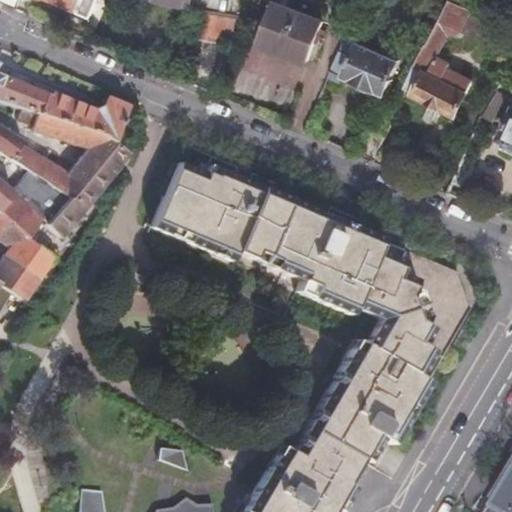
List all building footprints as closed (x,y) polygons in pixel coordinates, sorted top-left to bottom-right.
[(54,0),(77,9),(76,12),(89,18),(95,0),(114,0),(117,1),(117,0),(54,0)] [(152,0),(161,3),(200,10),(203,0),(249,0),(258,3),(259,0),(152,0)] [(283,0),(274,0),(276,1),(272,12),(267,10),(259,28),(264,30),(260,41),(308,60),(324,20),(282,3),(283,0)] [(485,16),(447,0),(405,88),(415,92),(413,96),(456,114),(473,78),(448,68),(450,63),(436,57),(444,36),(462,31),(476,37),(485,16)] [(223,41),(228,14),(200,10),(196,37),(223,41)] [(344,43),(340,42),(327,71),(383,94),(398,58),(347,38),(344,43)] [(111,138),(126,105),(104,97),(100,106),(89,109),(48,91),(47,95),(0,74),(0,45),(0,44),(0,104),(24,112),(111,138)] [(496,92),(480,119),(490,125),(506,99),(496,92)] [(111,139),(111,138),(24,112),(21,124),(30,127),(28,132),(86,151),(67,174),(20,146),(21,142),(0,128),(0,153),(67,197),(43,225),(59,238),(129,155),(111,139)] [(511,113),(501,138),(511,143),(511,113)] [(356,154),(371,160),(383,134),(369,127),(356,154)] [(234,243),(261,178),(220,160),(206,155),(202,163),(177,152),(146,216),(230,252),(234,243)] [(349,306),(353,301),(380,239),(384,230),(314,200),(261,178),(234,243),(296,269),(291,282),(349,306)] [(0,218),(6,223),(21,234),(25,237),(40,219),(40,218),(0,181),(0,218)] [(10,250),(21,234),(6,223),(0,232),(0,241),(8,248),(10,250)] [(39,280),(52,258),(25,237),(21,234),(10,250),(8,248),(4,255),(39,280)] [(353,301),(377,311),(359,343),(421,378),(437,352),(422,343),(430,328),(414,279),(396,268),(404,249),(380,239),(353,301)] [(408,240),(404,249),(396,268),(414,279),(430,328),(422,343),(437,352),(470,295),(462,262),(408,240)] [(25,300),(39,280),(4,255),(1,260),(0,260),(0,285),(13,294),(25,300)] [(0,308),(2,310),(13,294),(0,285),(0,308)] [(359,343),(352,339),(327,383),(301,424),(314,433),(325,440),(352,457),(361,461),(370,446),(376,436),(384,440),(421,378),(359,343)] [(314,433),(301,424),(295,434),(288,444),(281,440),(257,482),(239,511),(337,511),(354,485),(340,477),(346,467),(352,457),(325,440),(314,433)] [(182,450),(157,447),(156,459),(185,471),(182,450)] [(511,511),(511,465),(484,505),(498,511),(511,511)] [(102,511),(101,492),(81,489),(77,511),(102,511)]
